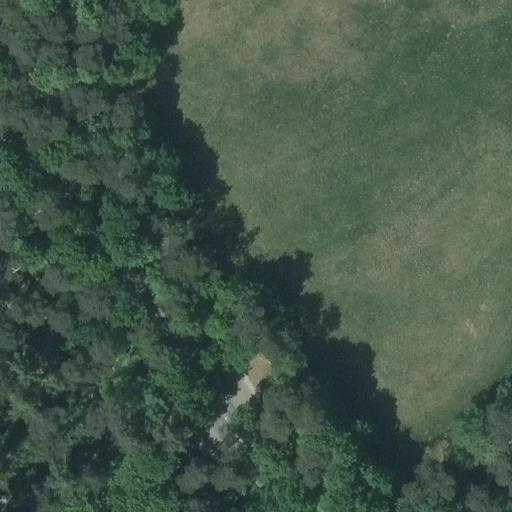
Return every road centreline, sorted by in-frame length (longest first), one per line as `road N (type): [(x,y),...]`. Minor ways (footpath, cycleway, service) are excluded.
road 1 (secondary): [(221,411),(77,209),(0,120)]
road 2 (unclassified): [(106,511),(221,411)]
road 3 (secondary): [(294,511),(221,411)]
